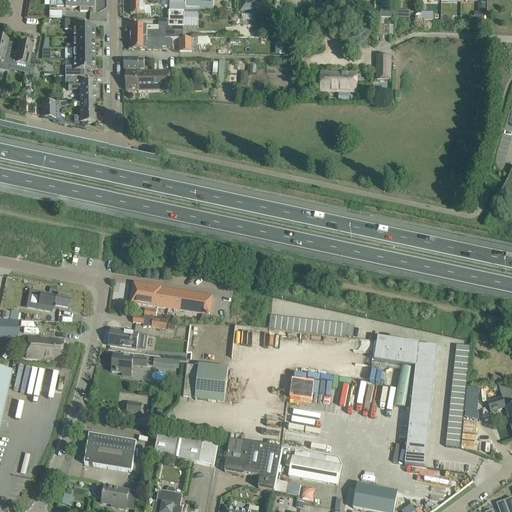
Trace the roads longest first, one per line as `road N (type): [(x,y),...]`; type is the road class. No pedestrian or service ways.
road 1 (motorway): [(511,259),(0,149)]
road 2 (motorway): [(0,177),(511,284)]
road 3 (residential): [(39,511),(86,371),(102,285)]
road 4 (residential): [(23,121),(114,138),(113,0)]
